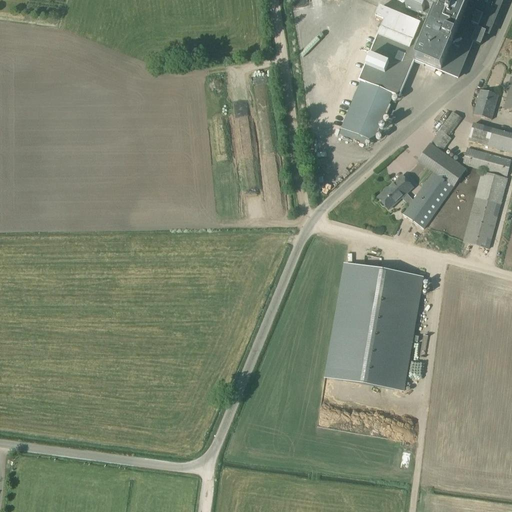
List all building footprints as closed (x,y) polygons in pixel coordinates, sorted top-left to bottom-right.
[(359,84),(339,133),(371,146),(392,98),(398,101),(413,64),(435,73),(436,73),(457,82),(473,45),(480,48),(485,35),(489,37),(503,0),(410,0),(407,10),(424,17),(417,35),(383,23),(383,24),(381,23),(380,26),(382,27),(358,84),(359,84)] [(481,93),(474,117),(492,122),(498,98),(481,93)] [(451,115),(438,133),(447,140),(461,119),(452,114),(451,115)] [(245,125),(243,117),(234,119),(236,127),(245,125)] [(487,149),(492,131),(473,126),(468,144),(487,149)] [(511,136),(492,131),(487,149),(511,156),(511,136)] [(393,184),(377,199),(388,211),(401,199),(409,207),(403,216),(423,230),(466,171),(441,154),(447,144),(449,142),(447,140),(438,133),(430,145),(419,162),(434,172),(413,202),(406,194),(412,188),(403,178),(395,186),(393,184)] [(468,151),(463,166),(507,179),(511,163),(468,151)] [(258,203),(257,175),(243,175),(243,203),(258,203)] [(482,178),(463,247),(488,254),(507,184),(482,178)] [(422,279),(345,265),(325,378),(402,391),(422,279)]
